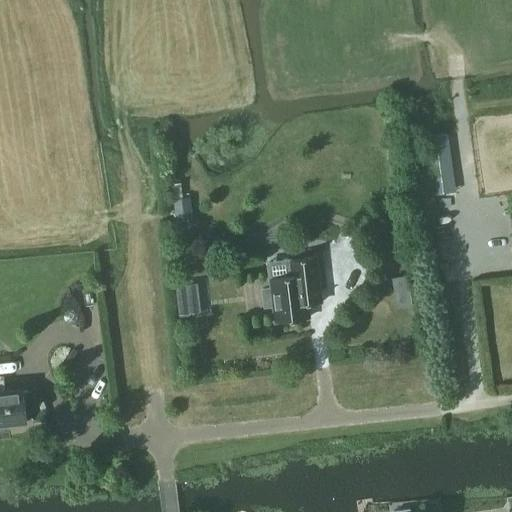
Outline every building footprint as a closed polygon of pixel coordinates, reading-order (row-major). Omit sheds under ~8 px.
[(440,148),(448,147),(447,134),(423,137),(428,175),(444,173),(440,148)] [(190,198),(172,199),(175,221),(192,219),(190,198)] [(270,289),(261,290),(263,308),(272,307),(274,323),(307,319),(306,305),(320,304),(314,258),(288,261),(290,276),(269,279),(270,289)] [(408,285),(407,275),(392,278),(394,288),(408,285)] [(194,283),(175,285),(178,315),(198,313),(194,283)] [(0,424),(25,422),(21,389),(0,391),(0,424)]
